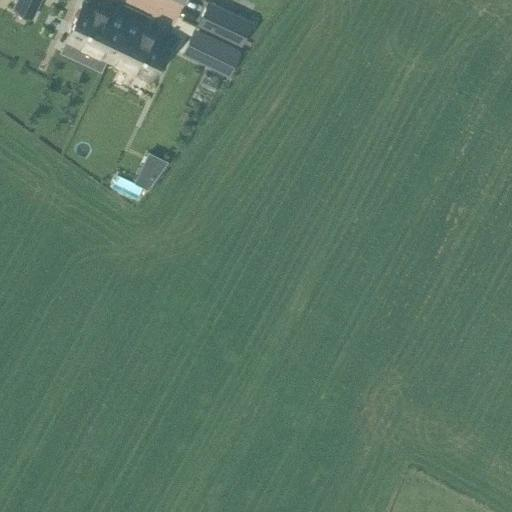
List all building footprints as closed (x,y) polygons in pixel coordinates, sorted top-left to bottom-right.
[(17,0),(14,8),(32,17),(39,0),(17,0)] [(209,1),(198,23),(242,43),(252,22),(209,1)] [(109,55),(126,20),(110,12),(109,14),(83,2),(66,38),(94,51),(95,49),(109,55)] [(143,27),(126,20),(109,55),(123,62),(122,64),(150,77),(167,41),(142,29),(143,27)] [(238,50),(216,40),(205,63),(227,73),(238,50)] [(149,151),(134,181),(148,188),(168,160),(149,151)]
